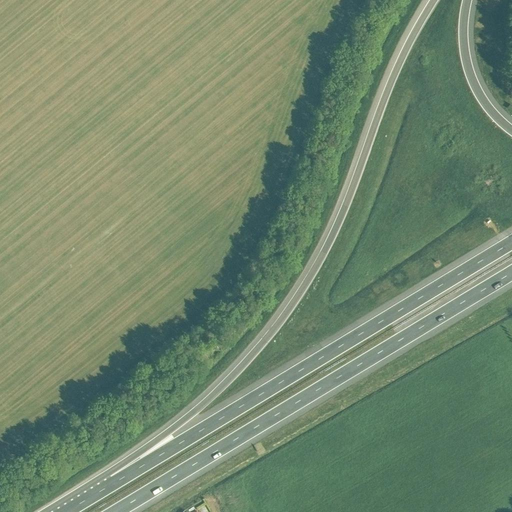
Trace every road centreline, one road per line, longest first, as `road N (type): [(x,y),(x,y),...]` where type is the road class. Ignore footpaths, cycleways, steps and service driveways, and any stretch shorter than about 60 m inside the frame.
road 1 (motorway): [(434,0),(302,288),(215,393),(113,483)]
road 2 (motorway): [(511,242),(113,483)]
road 3 (motorway): [(117,511),(511,271)]
road 4 (motorway): [(511,131),(482,102),(466,68),(466,0)]
